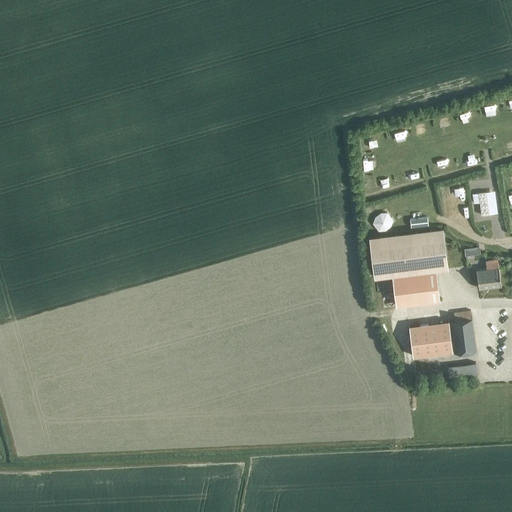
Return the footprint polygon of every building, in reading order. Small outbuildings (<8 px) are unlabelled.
[(481,215),(489,214),(486,192),(473,194),(474,203),(480,202),(481,215)] [(398,304),(438,299),(434,269),(447,268),(442,227),(371,237),(376,277),(395,274),(398,304)] [(477,270),(479,288),(500,286),(497,259),(486,260),(487,269),(477,270)] [(454,320),(409,326),(413,356),(453,351),(453,352),(475,349),(470,310),(453,312),(454,320)] [(476,362),(448,366),(450,378),(477,375),(476,362)]
